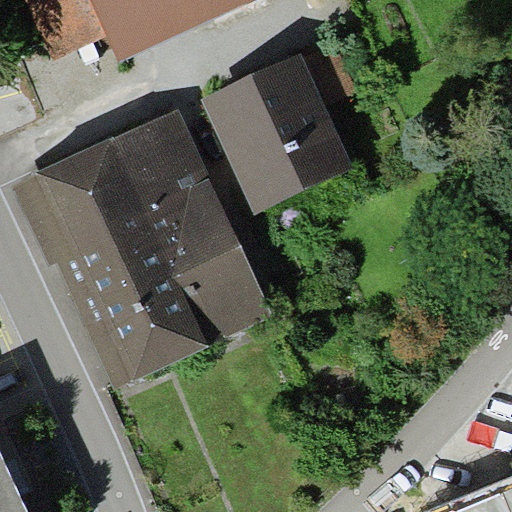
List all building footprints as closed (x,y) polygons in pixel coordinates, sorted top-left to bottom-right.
[(33,0),(58,55),(96,38),(109,68),(263,0),(33,0)] [(207,104),(259,213),(355,167),(330,113),(360,99),(334,44),(240,88),(207,104)] [(69,280),(125,393),(269,322),(169,121),(26,192),(69,280)] [(22,511),(12,489),(0,463),(0,511),(22,511)] [(511,511),(511,487),(453,511),(511,511)]
